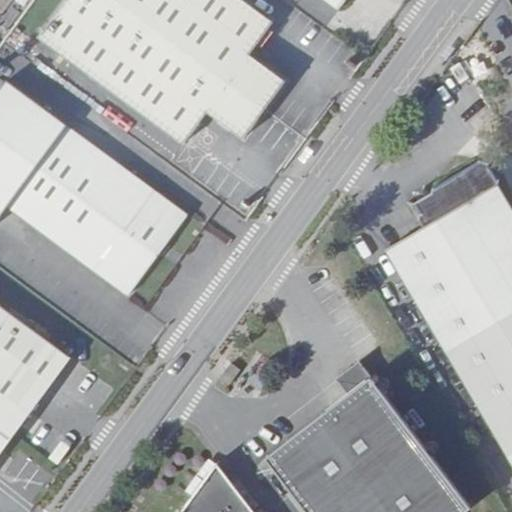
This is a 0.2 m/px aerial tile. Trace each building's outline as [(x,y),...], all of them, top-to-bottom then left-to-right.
[(250,54),(258,44),(268,30),(271,26),(234,0),(74,0),(47,37),(189,140),(208,112),(246,138),(288,81),(250,54)] [(319,0),(337,13),(345,0),(319,0)] [(268,30),(258,44),(262,47),(272,34),(268,30)] [(132,297),(187,215),(6,84),(0,92),(0,219),(9,206),(132,297)] [(393,249),(511,456),(511,202),(503,187),(504,182),(496,163),(486,160),(415,201),(429,231),(393,249)] [(0,461),(74,361),(0,306),(0,461)] [(350,392),(374,374),(361,358),(338,376),(350,392)] [(242,367),(233,360),(222,375),(231,381),(242,367)] [(465,511),(474,505),(374,374),(350,392),(268,455),(311,511),(465,511)] [(218,460),(207,474),(230,475),(218,460)] [(179,511),(257,511),(230,475),(207,474),(179,511)]
